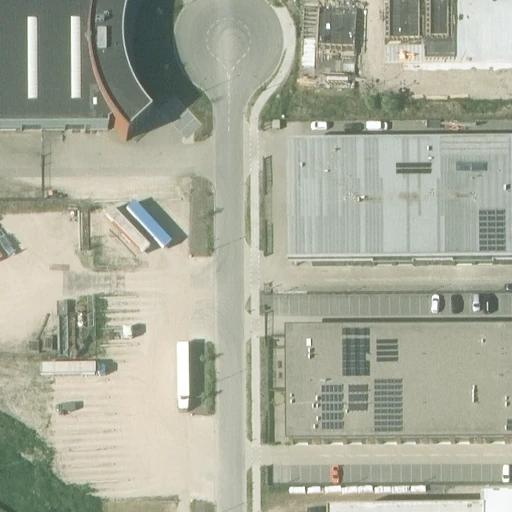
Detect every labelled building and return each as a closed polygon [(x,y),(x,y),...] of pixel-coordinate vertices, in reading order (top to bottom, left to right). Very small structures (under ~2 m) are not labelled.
[(0,0),(0,132),(107,132),(107,126),(110,124),(115,130),(121,138),(125,142),(126,142),(125,140),(144,123),(136,114),(132,108),(129,104),(124,94),(131,91),(128,84),(126,80),(124,72),(122,63),(121,59),(121,51),(120,42),(120,38),(121,28),(123,19),(126,10),(129,2),(129,0),(0,0)] [(511,8),(390,9),(390,73),(511,73),(511,8)] [(511,147),(291,150),(292,267),(511,265),(511,147)] [(480,335),(452,336),(453,390),(480,390),(480,335)] [(507,335),(480,335),(480,390),(507,390),(507,335)] [(317,336),(289,337),(289,391),(317,391),(317,336)] [(344,336),(317,336),(317,391),(344,391),(344,336)] [(371,336),(344,336),(344,391),(371,391),(371,336)] [(398,336),(371,336),(371,391),(399,390),(398,336)] [(425,336),(398,336),(399,390),(426,390),(425,336)] [(452,336),(425,336),(426,390),(453,390),(452,336)] [(399,390),(371,391),(372,445),(399,445),(399,390)] [(426,390),(399,390),(399,445),(426,445),(426,390)] [(453,390),(426,390),(426,445),(453,445),(453,390)] [(480,390),(453,390),(453,445),(480,444),(480,390)] [(507,390),(480,390),(480,444),(508,444),(507,390)] [(317,391),(289,391),(290,446),(318,446),(317,391)] [(344,391),(317,391),(318,446),(345,445),(344,391)] [(371,391),(344,391),(345,445),(372,445),(371,391)]
